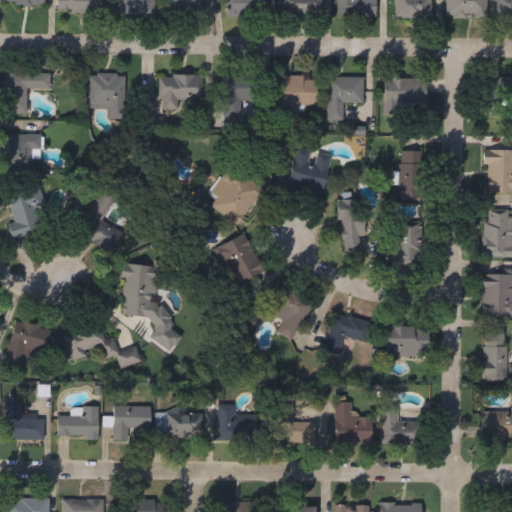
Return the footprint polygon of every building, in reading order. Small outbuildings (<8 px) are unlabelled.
[(98,0),(98,14),(58,14),(58,0),(98,0)] [(119,0),(153,0),(153,17),(119,17),(119,0)] [(199,0),(199,17),(168,17),(168,0),(199,0)] [(265,0),(265,17),(226,16),(226,0),(265,0)] [(278,17),(278,0),(320,0),(320,17),(278,17)] [(336,18),(336,0),(375,0),(375,18),(336,18)] [(430,0),(430,19),(395,19),(395,0),(430,0)] [(486,0),(486,18),(445,18),(445,0),(486,0)] [(511,0),(511,20),(495,20),(495,0),(511,0)] [(49,75),(48,91),(26,90),(25,114),(4,114),(5,74),(49,75)] [(86,105),(87,74),(124,75),(123,120),(107,120),(107,105),(86,105)] [(201,75),(201,109),(159,109),(159,75),(201,75)] [(220,77),(253,78),(253,102),(240,102),(240,121),(220,121),(220,77)] [(281,77),(316,77),(316,106),(297,106),(297,118),(281,117),(281,77)] [(362,104),(342,104),(343,122),(327,123),(326,78),(362,78),(362,104)] [(424,79),(424,112),(383,111),(384,78),(424,79)] [(484,83),(511,83),(511,117),(484,117),(484,83)] [(41,151),(25,151),(26,174),(1,175),(0,137),(41,136),(41,151)] [(288,186),(295,148),(314,151),(314,153),(330,156),(323,193),(288,186)] [(423,199),(397,199),(397,151),(423,151),(423,199)] [(511,151),(511,193),(482,193),(482,151),(511,151)] [(215,200),(208,195),(228,165),(263,189),(238,226),(210,207),(215,200)] [(39,189),(45,232),(14,236),(8,193),(39,189)] [(79,233),(98,191),(114,198),(102,223),(114,228),(111,235),(97,228),(92,239),(79,233)] [(339,253),(339,200),(363,200),(363,253),(339,253)] [(511,257),(483,257),(483,213),(511,213),(511,257)] [(394,265),(394,226),(421,226),(421,265),(394,265)] [(238,285),(216,249),(243,233),(264,269),(238,285)] [(121,316),(123,265),(156,266),(154,307),(174,308),(172,347),(151,345),(152,317),(121,316)] [(511,317),(481,317),(481,274),(511,274),(511,317)] [(314,302),(290,341),(276,332),(283,320),(266,310),(282,283),(314,302)] [(372,323),(366,343),(343,338),(339,354),(324,350),(333,314),(372,323)] [(21,372),(3,368),(13,321),(47,328),(42,352),(26,349),(21,372)] [(119,369),(115,357),(103,361),(99,345),(84,350),(86,357),(72,361),(62,332),(97,321),(104,341),(113,338),(117,352),(135,346),(140,362),(119,369)] [(428,328),(427,357),(383,356),(384,327),(428,328)] [(506,382),(482,382),(481,334),(505,334),(506,382)] [(20,416),(42,416),(42,441),(6,440),(7,402),(20,403),(20,416)] [(351,403),(351,417),(372,417),(372,445),(333,445),(333,403),(351,403)] [(233,405),(233,416),(263,416),(263,441),(216,441),(217,405),(233,405)] [(382,405),(397,405),(397,422),(423,422),(423,445),(382,445),(382,405)] [(149,407),(149,431),(127,431),(127,440),(112,440),(112,407),(149,407)] [(56,437),(56,416),(81,416),(81,408),(97,408),(97,437),(56,437)] [(511,441),(481,441),(481,411),(511,411),(511,441)] [(156,435),(156,412),(200,412),(200,435),(156,435)] [(6,511),(6,500),(48,500),(48,511),(6,511)] [(61,511),(61,500),(102,500),(102,511),(61,511)] [(121,511),(121,501),(162,501),(162,511),(121,511)]
